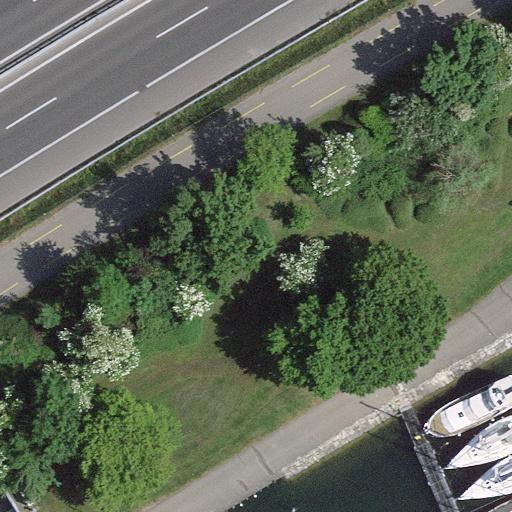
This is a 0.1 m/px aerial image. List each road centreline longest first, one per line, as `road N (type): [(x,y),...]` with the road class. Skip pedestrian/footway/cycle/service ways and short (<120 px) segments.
road 1 (unclassified): [(0,297),(305,106),(496,0)]
road 2 (motorway): [(0,132),(217,0)]
